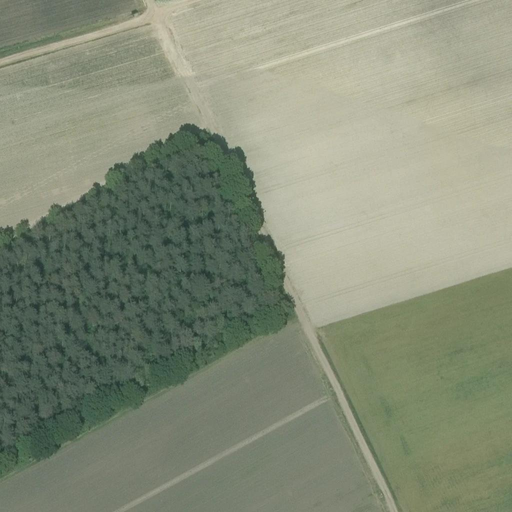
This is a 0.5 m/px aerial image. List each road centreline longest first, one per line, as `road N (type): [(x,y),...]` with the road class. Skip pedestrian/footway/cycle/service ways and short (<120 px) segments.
road 1 (track): [(155,14),(392,511)]
road 2 (track): [(155,14),(0,61)]
